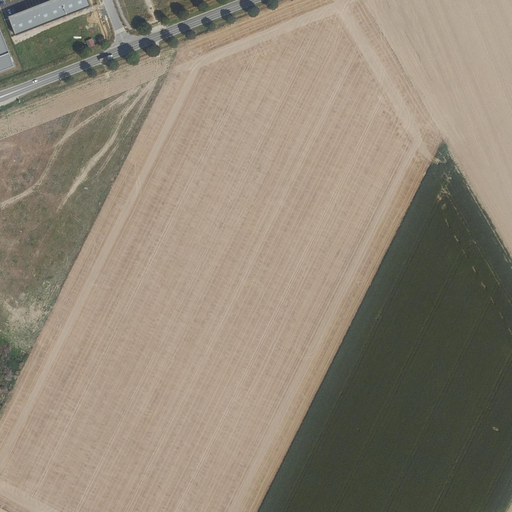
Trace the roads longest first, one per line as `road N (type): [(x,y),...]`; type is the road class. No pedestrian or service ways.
road 1 (tertiary): [(0,98),(126,49)]
road 2 (tertiary): [(126,49),(252,0)]
